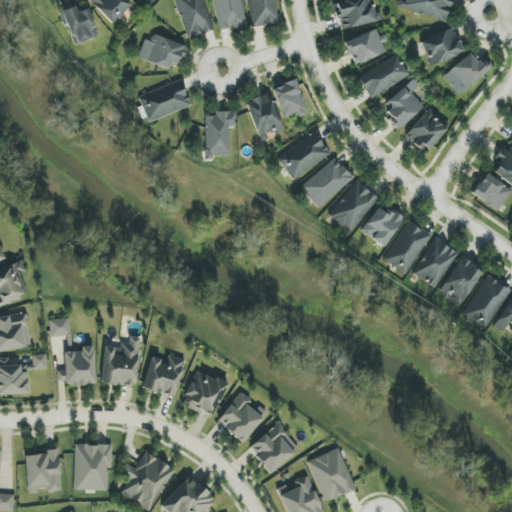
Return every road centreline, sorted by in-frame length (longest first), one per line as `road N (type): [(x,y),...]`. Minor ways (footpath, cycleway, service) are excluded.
road 1 (residential): [(300,0),(307,45),(344,137),(511,257)]
road 2 (residential): [(0,419),(106,414),(158,426),(224,467),(256,511)]
road 3 (residential): [(430,194),(511,74)]
